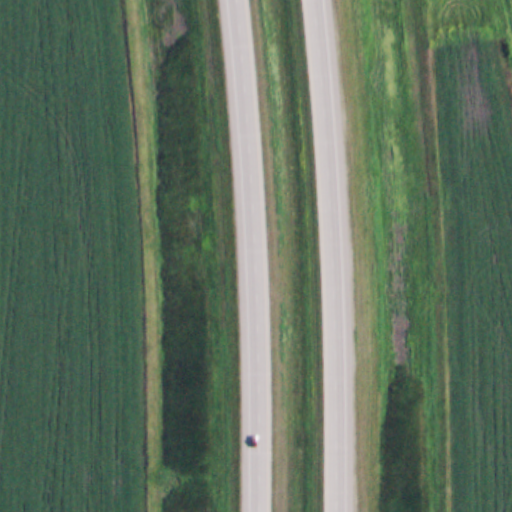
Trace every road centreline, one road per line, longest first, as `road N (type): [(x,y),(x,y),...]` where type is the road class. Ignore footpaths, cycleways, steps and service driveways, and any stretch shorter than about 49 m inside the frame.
road 1 (motorway): [(339,511),(334,147),(316,0)]
road 2 (motorway): [(239,0),(258,247),(256,511)]
